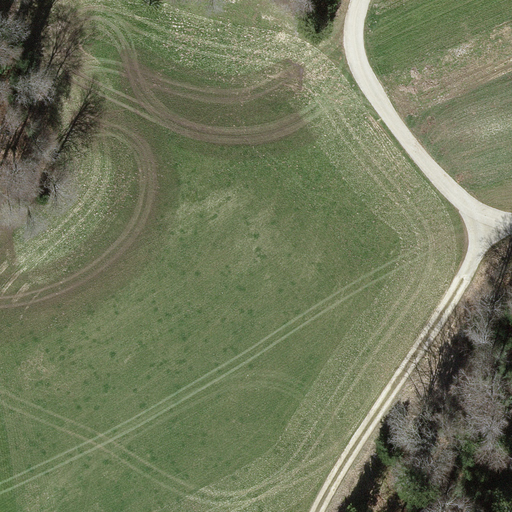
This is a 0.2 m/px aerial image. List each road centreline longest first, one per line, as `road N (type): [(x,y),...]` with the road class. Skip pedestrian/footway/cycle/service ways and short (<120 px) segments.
road 1 (track): [(488,239),(323,511)]
road 2 (track): [(362,0),(350,39),(358,74),(488,239)]
